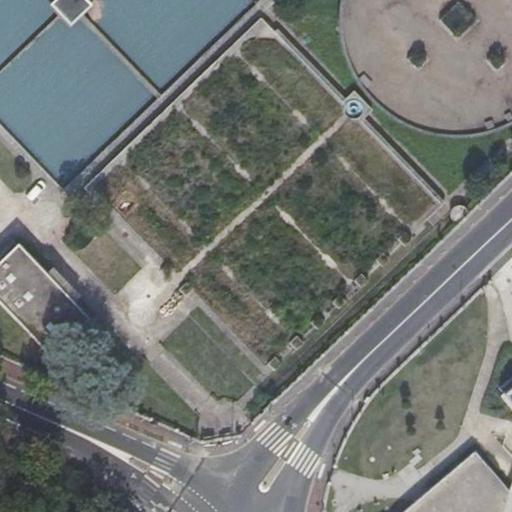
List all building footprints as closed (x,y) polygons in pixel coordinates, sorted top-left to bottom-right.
[(85,0),(54,0),(49,5),(59,16),(70,26),(81,16),(91,6),(85,0)] [(511,0),(338,0),(339,0),(337,8),(336,16),(336,24),(336,32),(337,40),(338,48),(340,56),(342,64),(345,71),(349,78),(353,85),(357,92),(362,98),(367,104),(373,110),(379,115),(386,120),(392,124),(400,128),(407,132),(414,134),(422,137),(430,138),(438,139),(446,140),(454,140),(462,140),(470,139),(478,137),(485,135),(493,132),(500,129),(507,125),(511,122),(511,0)] [(269,35),(257,23),(83,190),(266,376),(309,333),(433,214),(433,215),(441,207),(360,123),(368,115),(350,96),(341,104),(274,33),(271,36),(269,35)] [(71,319),(80,311),(16,245),(0,260),(0,337),(16,323),(49,357),(79,328),(71,319)] [(88,320),(80,311),(71,319),(79,328),(88,320)] [(511,378),(498,390),(505,397),(503,400),(508,405),(509,405),(511,408),(511,378)] [(511,511),(511,495),(477,454),(421,502),(409,511),(511,511)]
